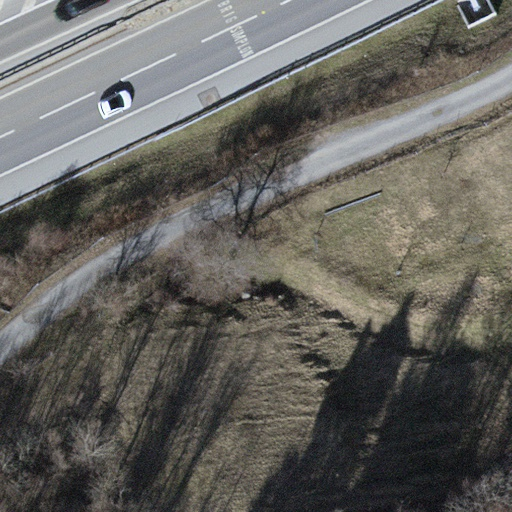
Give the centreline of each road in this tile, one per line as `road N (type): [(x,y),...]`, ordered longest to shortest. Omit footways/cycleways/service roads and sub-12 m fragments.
road 1 (track): [(0,387),(115,279),(329,172),(511,96)]
road 2 (motorway): [(0,136),(286,0)]
